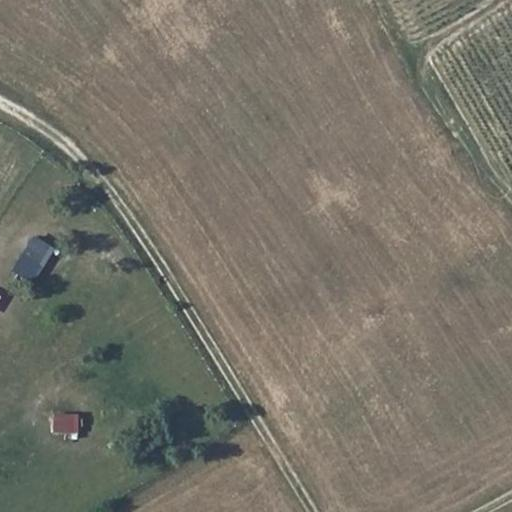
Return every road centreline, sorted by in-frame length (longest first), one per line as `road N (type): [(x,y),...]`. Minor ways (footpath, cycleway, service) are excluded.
road 1 (track): [(0,110),(78,160),(308,511)]
road 2 (track): [(511,207),(470,158),(413,60),(494,0)]
